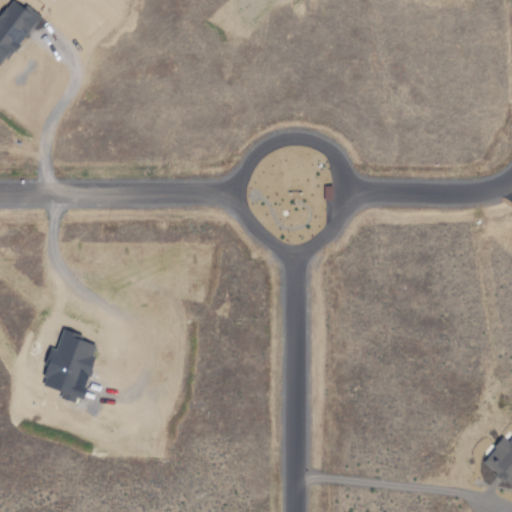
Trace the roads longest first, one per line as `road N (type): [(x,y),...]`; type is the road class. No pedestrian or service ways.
road 1 (residential): [(316,511),(314,246),(376,204),(496,201),(511,190)]
road 2 (residential): [(0,204),(220,204),(314,246)]
